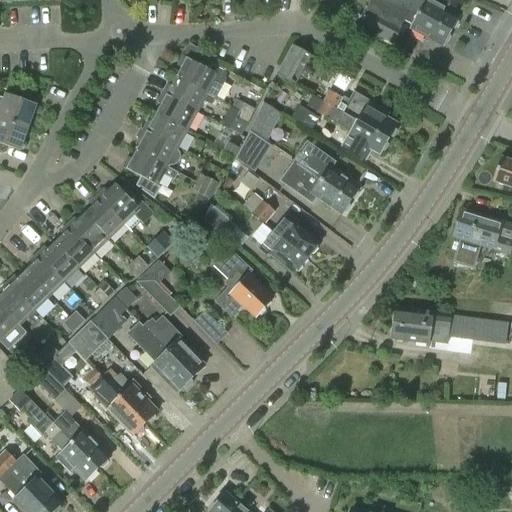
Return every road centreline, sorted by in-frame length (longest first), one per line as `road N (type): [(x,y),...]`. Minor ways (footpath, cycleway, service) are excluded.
road 1 (tertiary): [(134,511),(372,271),(474,121)]
road 2 (residential): [(161,33),(306,29),(474,121)]
road 3 (residential): [(30,182),(85,165),(161,33)]
road 4 (residential): [(30,182),(97,55),(117,34)]
